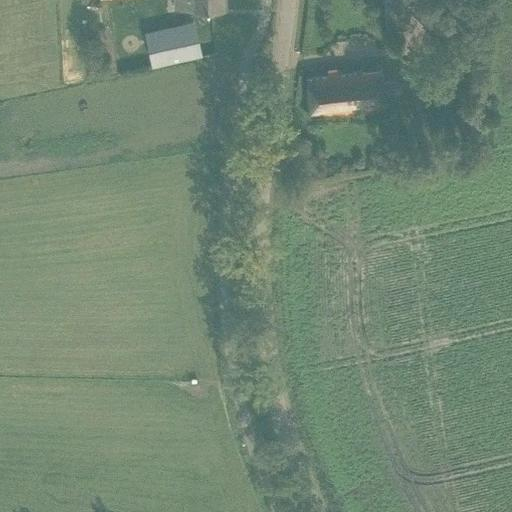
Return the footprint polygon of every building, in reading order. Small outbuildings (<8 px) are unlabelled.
[(143,0),(143,20),(163,20),(163,0),(143,0)] [(173,0),(173,8),(204,8),(224,8),(223,0),(173,0)] [(382,0),(385,30),(408,28),(405,0),(382,0)] [(194,30),(147,40),(152,62),(199,51),(194,30)] [(305,78),(309,115),(383,107),(379,71),(305,78)]
